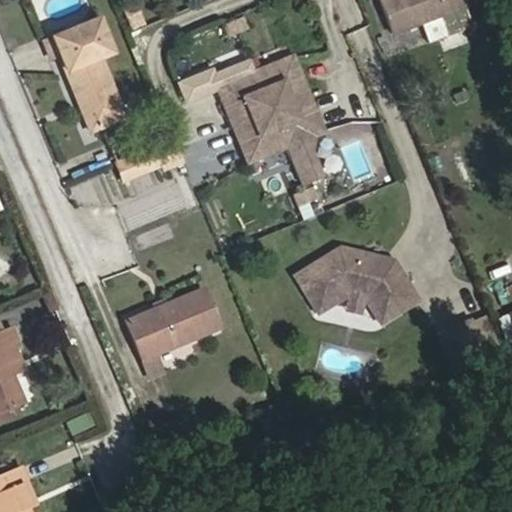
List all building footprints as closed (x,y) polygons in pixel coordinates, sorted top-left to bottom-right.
[(455,0),(398,0),(378,8),(392,45),(422,34),(464,17),(455,0)] [(122,14),(131,30),(144,23),(135,7),(122,14)] [(225,23),(231,36),(247,29),(241,16),(225,23)] [(429,52),(471,35),(464,17),(422,34),(429,52)] [(102,62),(96,48),(109,42),(100,23),(55,42),(63,60),(94,134),(126,120),(102,62)] [(63,60),(55,42),(44,47),(52,65),(63,60)] [(115,57),(109,42),(96,48),(102,62),(115,57)] [(223,75),(226,83),(253,72),(248,59),(227,67),(223,75)] [(317,123),(295,69),(280,62),(226,83),(224,84),(218,97),(242,155),(255,159),(283,148),(311,136),(317,123)] [(191,78),(188,84),(190,89),(197,91),(201,90),(204,83),(202,78),(196,76),(191,78)] [(305,155),(311,136),(283,148),(297,182),(314,175),(305,155)] [(125,177),(160,161),(163,168),(180,160),(171,138),(116,162),(125,177)] [(65,181),(74,208),(116,194),(107,168),(65,181)] [(117,206),(127,233),(188,210),(178,183),(117,206)] [(293,195),(298,207),(317,199),(312,188),(293,195)] [(389,321),(422,299),(397,262),(341,252),(299,280),(323,316),(354,296),(374,299),(389,321)] [(194,286),(115,322),(134,360),(149,353),(211,325),(194,286)] [(352,311),(372,314),(374,299),(354,296),(352,311)] [(479,354),(467,324),(439,335),(452,365),(479,354)] [(0,411),(20,403),(10,382),(5,371),(18,366),(9,347),(13,345),(6,330),(0,332),(0,411)] [(141,375),(156,368),(149,353),(134,360),(141,375)] [(10,382),(23,376),(18,366),(5,371),(10,382)] [(265,441),(297,420),(282,397),(250,417),(265,441)] [(44,463),(25,463),(25,477),(45,476),(44,463)] [(25,487),(17,470),(0,477),(0,511),(26,511),(29,511),(19,490),(25,487)]
